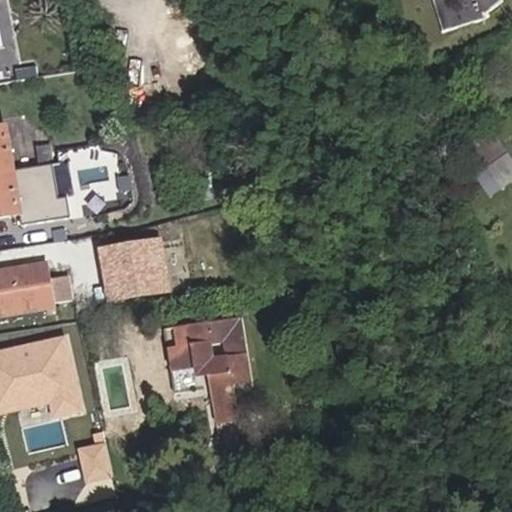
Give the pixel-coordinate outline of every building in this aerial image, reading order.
[(429,0),(440,38),(484,25),(484,16),(494,0),(429,0)] [(32,86),(30,75),(9,78),(11,89),(32,86)] [(511,156),(493,128),(466,145),(480,167),(469,174),(484,198),(511,180),(511,156)] [(0,133),(0,179),(11,178),(5,133),(0,133)] [(33,155),(36,175),(50,174),(47,153),(33,155)] [(57,173),(58,178),(95,173),(93,154),(55,159),(57,173)] [(50,174),(36,175),(39,204),(55,203),(52,173),(50,174)] [(11,178),(0,179),(0,220),(15,218),(11,178)] [(146,273),(141,227),(121,232),(126,277),(146,273)] [(65,244),(68,269),(75,269),(73,243),(65,244)] [(53,271),(68,269),(65,244),(50,247),(53,271)] [(46,274),(0,279),(0,317),(51,311),(46,274)] [(250,383),(237,323),(164,339),(176,398),(208,391),(216,427),(239,422),(232,387),(250,383)] [(0,347),(0,414),(50,405),(53,419),(85,413),(70,334),(0,347)] [(108,441),(77,447),(84,482),(115,475),(108,441)]
